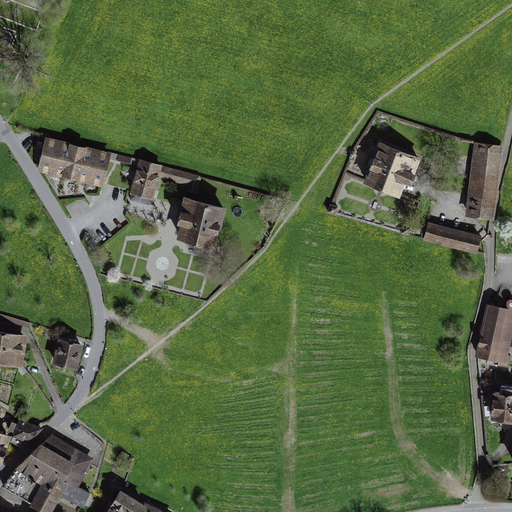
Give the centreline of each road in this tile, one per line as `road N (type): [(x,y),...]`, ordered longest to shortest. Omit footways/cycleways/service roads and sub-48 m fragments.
road 1 (unclassified): [(0,477),(93,375),(102,331),(76,245),(0,125)]
road 2 (track): [(511,126),(488,246)]
